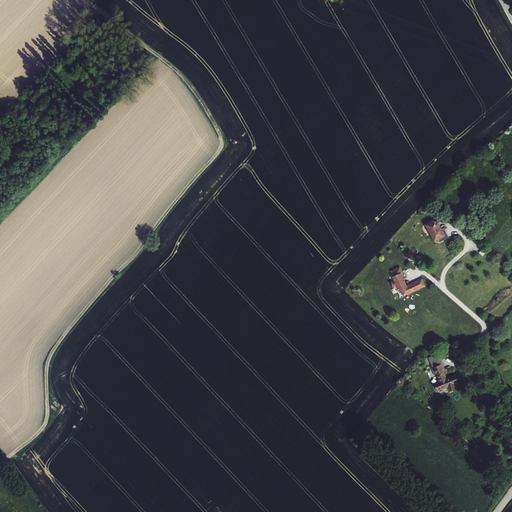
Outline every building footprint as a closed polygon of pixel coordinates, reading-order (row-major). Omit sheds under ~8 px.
[(446,234),(443,228),(441,229),(440,228),(441,228),(439,225),(438,224),(439,223),(436,217),(432,219),(433,220),(426,224),(430,231),(430,230),(431,230),(433,233),(432,234),(435,240),(438,239),(440,241),(443,239),(442,237),(446,234)] [(449,237),(447,233),(446,234),(442,237),(443,239),(440,241),(440,242),(449,237)] [(403,290),(405,295),(409,293),(409,294),(415,291),(412,284),(408,286),(403,276),(405,275),(401,267),(393,271),(395,276),(394,276),(396,280),(392,282),(395,288),(399,286),(401,291),(403,290)] [(416,282),(420,289),(426,285),(423,279),(416,282)] [(441,364),(437,354),(428,358),(433,368),(441,364)] [(447,387),(449,391),(459,386),(458,383),(459,383),(455,374),(447,378),(444,372),(445,371),(442,364),(441,364),(433,368),(432,368),(434,375),(436,375),(439,381),(434,383),(437,391),(447,387)]
